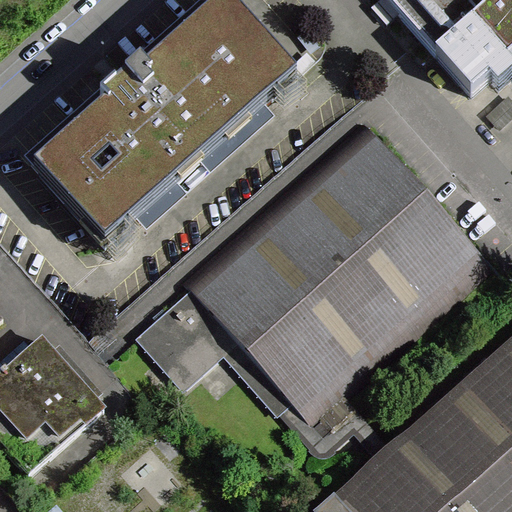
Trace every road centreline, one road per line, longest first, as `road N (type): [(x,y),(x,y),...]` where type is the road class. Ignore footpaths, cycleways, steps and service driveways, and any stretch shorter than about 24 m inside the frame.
road 1 (unknown): [(374,45),(211,203)]
road 2 (unclassified): [(0,114),(129,0)]
